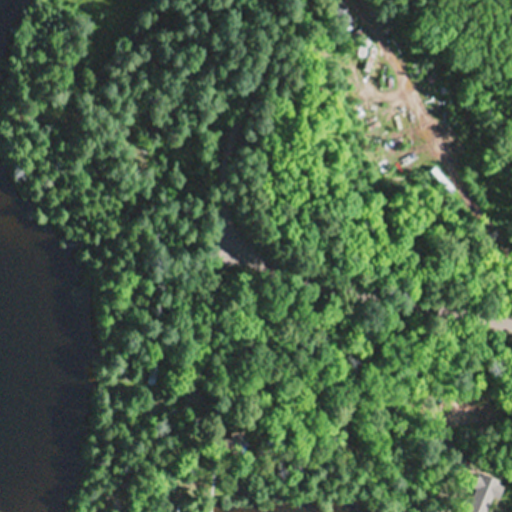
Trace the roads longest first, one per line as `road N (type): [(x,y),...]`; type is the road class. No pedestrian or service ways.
road 1 (residential): [(342,279),(329,351),(296,420),(296,483)]
road 2 (residential): [(329,351),(398,398),(410,445)]
